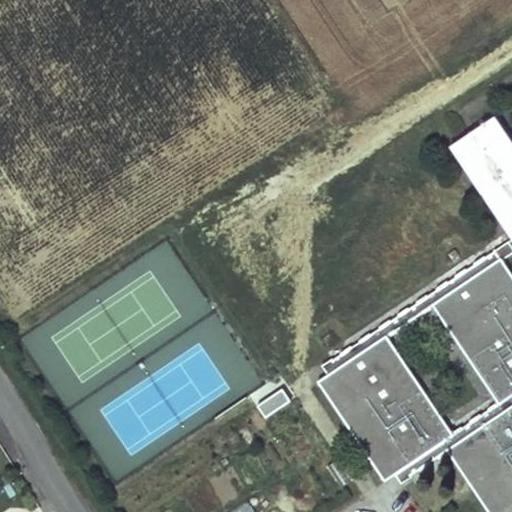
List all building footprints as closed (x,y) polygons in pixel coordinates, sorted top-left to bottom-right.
[(484,193),(511,174),(511,139),(495,116),(449,143),(484,193)] [(511,174),(484,193),(511,235),(511,174)] [(438,301),(504,400),(511,394),(511,280),(493,251),(333,358),(339,366),(324,376),(390,476),(406,467),(411,474),(448,437),(383,338),(438,301)] [(448,437),(411,474),(454,445),(511,407),(511,394),(504,400),(448,437)] [(511,511),(511,407),(454,445),(498,511),(511,511)] [(353,481),(338,459),(329,465),(344,487),(353,481)] [(254,511),(248,501),(230,511),(254,511)]
